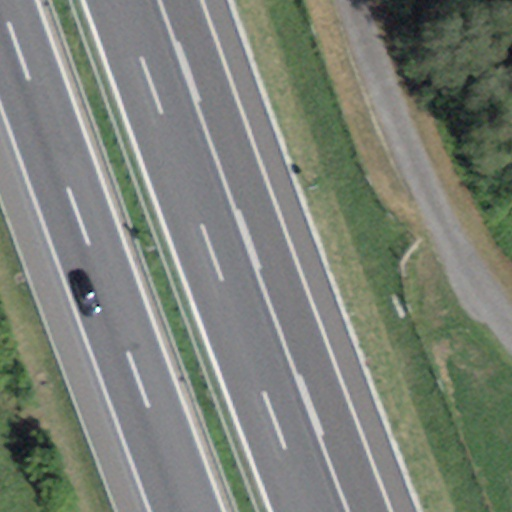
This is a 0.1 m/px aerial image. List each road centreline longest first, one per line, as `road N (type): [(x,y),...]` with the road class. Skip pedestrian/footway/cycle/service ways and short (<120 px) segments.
road 1 (motorway): [(307,511),(120,0)]
road 2 (motorway): [(0,11),(183,511)]
road 3 (track): [(351,0),(414,174),(453,251),(511,334)]
